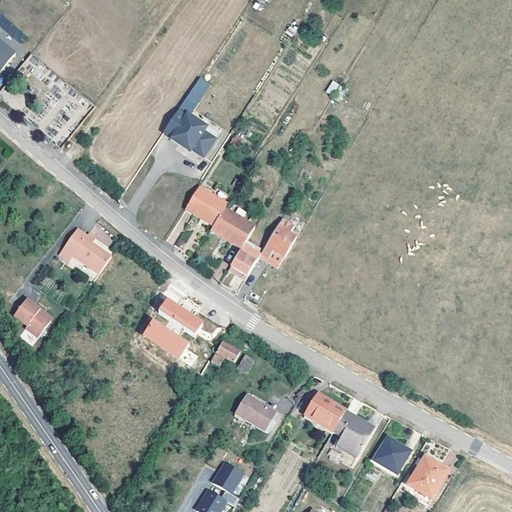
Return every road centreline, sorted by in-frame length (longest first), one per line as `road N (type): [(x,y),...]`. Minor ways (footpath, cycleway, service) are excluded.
road 1 (residential): [(0,121),(215,298),(511,465)]
road 2 (track): [(55,168),(179,0)]
road 3 (secondary): [(99,511),(0,366)]
